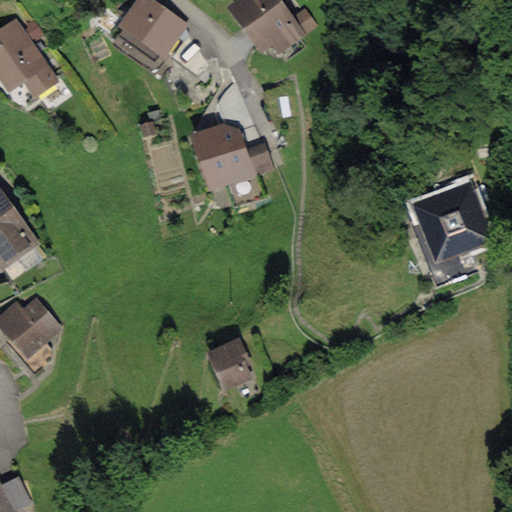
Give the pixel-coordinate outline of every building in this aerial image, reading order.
[(289,24),(277,7),(286,0),(250,0),(238,10),(263,44),(289,25),(298,37),(313,25),(304,13),(289,24)] [(161,50),(163,52),(181,27),(144,1),(126,26),(129,28),(121,38),(154,60),(161,50)] [(22,81),(33,97),(54,82),(14,25),(0,35),(0,75),(10,90),(22,81)] [(200,141),(215,184),(248,172),(233,129),(200,141)] [(469,191),(420,209),(439,258),(459,250),(455,240),(464,237),(468,247),(487,239),(469,191)] [(0,201),(0,255),(4,261),(29,242),(0,201)] [(16,309),(0,323),(26,354),(55,330),(34,304),(24,312),(27,316),(24,319),(16,309)] [(238,344),(213,356),(227,386),(246,377),(241,366),(247,363),(238,344)] [(18,479),(5,484),(17,509),(29,503),(18,479)]
